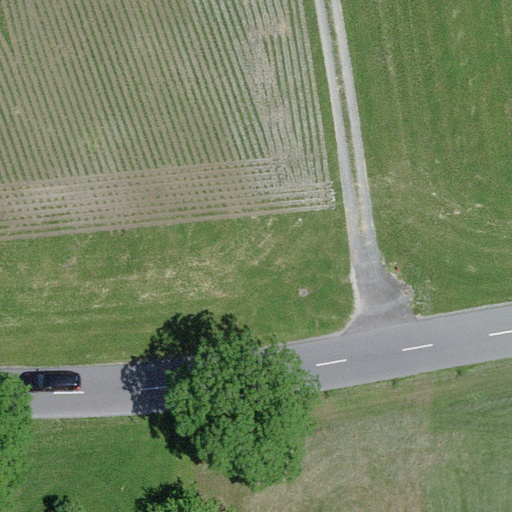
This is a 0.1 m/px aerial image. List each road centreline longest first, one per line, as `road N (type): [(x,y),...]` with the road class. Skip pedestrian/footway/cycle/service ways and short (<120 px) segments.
road 1 (tertiary): [(0,389),(128,389),(511,344)]
road 2 (track): [(324,0),(379,364)]
